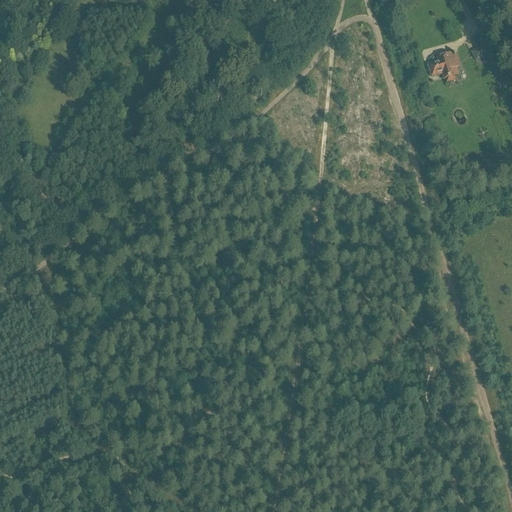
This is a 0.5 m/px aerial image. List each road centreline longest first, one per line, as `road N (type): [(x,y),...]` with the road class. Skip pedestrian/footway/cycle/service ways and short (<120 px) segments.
road 1 (track): [(370,6),(511,497)]
road 2 (track): [(268,511),(309,280),(325,51)]
road 3 (track): [(325,51),(189,172),(0,286)]
